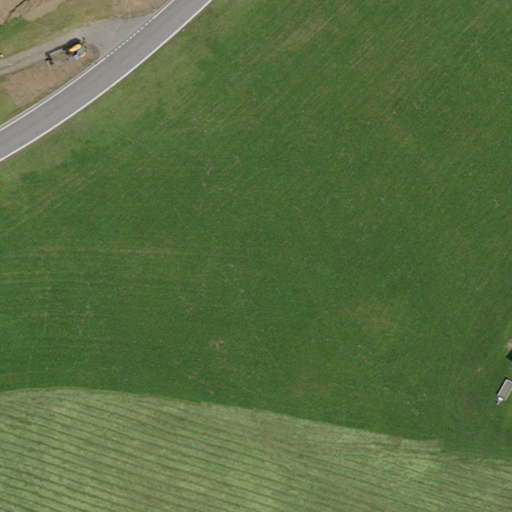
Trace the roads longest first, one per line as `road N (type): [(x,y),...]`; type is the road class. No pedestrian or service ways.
road 1 (tertiary): [(0,145),(148,42),(193,0)]
road 2 (track): [(0,69),(78,37),(148,42)]
